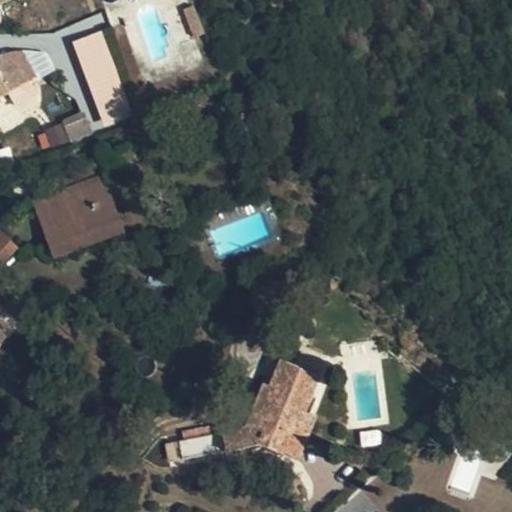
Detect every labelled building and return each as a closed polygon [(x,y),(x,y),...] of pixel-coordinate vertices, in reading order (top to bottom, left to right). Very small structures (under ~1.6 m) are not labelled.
[(184,14),(174,16),(181,45),(191,43),(184,14)] [(102,126),(132,115),(101,30),(71,41),(102,126)] [(48,123),(51,143),(89,136),(86,117),(48,123)] [(35,211),(48,245),(120,220),(105,179),(48,200),(49,205),(35,211)] [(120,220),(48,245),(54,263),(126,237),(120,220)] [(0,230),(0,272),(5,277),(26,256),(0,230)] [(298,368),(319,376),(324,365),(303,356),(298,368)] [(259,443),(287,455),(304,410),(319,376),(298,368),(281,361),(270,388),(257,418),(250,416),(247,424),(246,428),(230,431),(184,441),(178,443),(182,461),(259,443)] [(252,413),(250,416),(257,418),(270,388),(263,385),(252,413)] [(240,421),(247,424),(250,416),(252,413),(244,409),(240,421)] [(304,410),(287,455),(299,460),(316,416),(304,410)] [(182,434),(184,441),(230,431),(228,423),(182,434)] [(170,464),(182,461),(178,443),(165,446),(170,464)]
